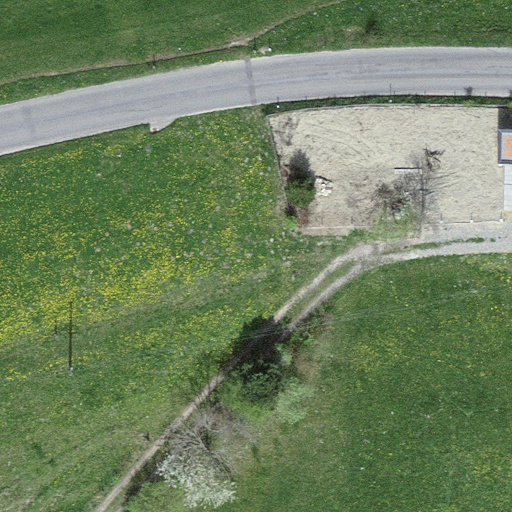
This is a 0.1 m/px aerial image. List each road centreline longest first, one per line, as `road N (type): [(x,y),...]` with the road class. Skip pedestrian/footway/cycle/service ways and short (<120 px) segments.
road 1 (track): [(99,511),(333,273),(441,244),(511,243)]
road 2 (tertiary): [(511,81),(363,78),(0,135)]
